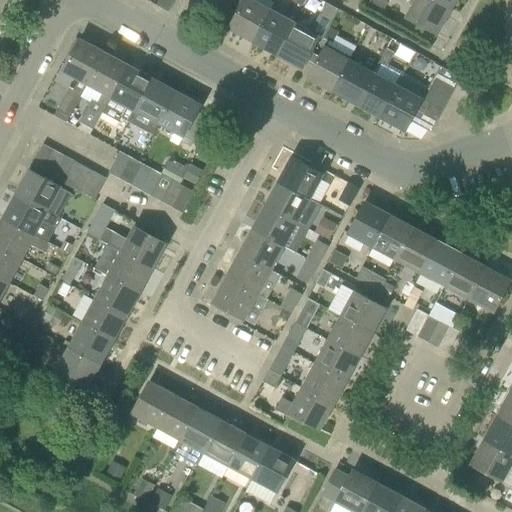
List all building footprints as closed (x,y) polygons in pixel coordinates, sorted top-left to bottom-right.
[(253,0),(244,0),(229,29),(254,42),(271,10),(253,0)] [(389,0),(374,0),(372,5),(384,12),(389,0)] [(436,0),(415,0),(406,16),(438,34),(452,9),(436,0)] [(436,0),(452,9),(456,0),(436,0)] [(0,2),(0,17),(6,6),(9,8),(9,7),(0,2)] [(333,22),(340,10),(327,3),(320,15),(333,22)] [(277,55),(295,23),(271,10),(254,42),(277,55)] [(277,55),(302,68),(319,37),(295,23),(277,55)] [(332,42),(337,34),(330,30),(325,38),(328,40),(332,42)] [(80,39),(63,71),(80,80),(75,90),(70,87),(55,116),(67,122),(80,97),(105,52),(80,39)] [(325,46),(308,78),(332,92),(350,60),(325,46)] [(380,62),(387,66),(388,65),(395,52),(387,48),(379,62),(380,62)] [(93,129),(110,97),(111,97),(128,65),(105,52),(80,97),(90,103),(79,122),(93,129)] [(357,105),(374,73),(350,60),(332,92),(357,105)] [(111,97),(127,106),(122,117),(129,121),(152,78),(128,65),(111,97)] [(461,77),(443,67),(440,66),(435,76),(456,87),(461,77)] [(381,118),(398,86),(374,73),(357,105),(381,118)] [(450,98),(456,87),(435,76),(429,86),(450,98)] [(176,91),(152,78),(129,121),(154,134),(159,124),(158,123),(176,91)] [(398,86),(381,118),(405,131),(410,121),(417,108),(422,99),(398,86)] [(444,109),(450,98),(429,86),(423,97),(444,109)] [(191,146),(192,143),(197,135),(187,129),(201,104),(176,91),(158,123),(159,124),(182,136),(180,140),(191,146)] [(423,97),(422,99),(417,108),(438,120),(444,109),(423,97)] [(417,108),(410,121),(431,132),(438,120),(417,108)] [(42,171),(54,149),(43,144),(32,165),(42,171)] [(64,155),(54,149),(42,171),(53,176),(64,155)] [(131,157),(120,151),(109,172),(120,178),(131,157)] [(75,161),(64,155),(53,176),(63,182),(75,161)] [(130,184),(141,163),(131,157),(120,178),(130,184)] [(310,199),(323,174),(308,166),(291,157),(278,181),(310,199)] [(86,167),(75,161),(63,182),(74,188),(86,167)] [(184,178),(191,165),(189,164),(185,166),(175,161),(167,162),(164,168),(184,179),(184,178)] [(308,166),(323,174),(325,171),(310,162),(308,166)] [(141,190),(152,169),(141,163),(130,184),(141,190)] [(191,165),(184,178),(196,185),(203,171),(191,164),(191,165)] [(96,173),(86,167),(74,188),(85,194),(96,173)] [(16,194),(48,211),(61,187),(29,169),(16,194)] [(141,190),(151,196),(162,175),(152,169),(141,190)] [(107,178),(96,173),(85,194),(95,199),(107,178)] [(174,180),(162,175),(151,196),(162,201),(174,180)] [(346,182),(335,176),(327,192),(338,198),(346,182)] [(162,201),(173,207),(184,186),(174,180),(162,201)] [(297,223),(310,199),(278,181),(265,205),(297,223)] [(359,188),(348,182),(338,202),(348,207),(359,188)] [(183,213),(195,192),(184,186),(173,207),(183,213)] [(3,217),(35,235),(44,219),(56,225),(60,217),(58,216),(48,211),(16,194),(3,217)] [(390,215),(366,201),(348,234),(373,247),(390,215)] [(116,210),(103,203),(88,233),(100,240),(116,210)] [(252,229),(284,246),(297,223),(265,205),(252,229)] [(397,260),(414,228),(390,215),(373,247),(397,260)] [(0,246),(22,259),(35,235),(3,217),(0,223),(0,246)] [(329,240),(337,225),(323,217),(315,232),(329,240)] [(166,244),(134,226),(121,250),(153,268),(166,244)] [(438,241),(414,228),(397,260),(421,273),(438,241)] [(271,270),(284,246),(252,229),(239,253),(271,270)] [(307,258),(319,265),(329,246),(317,240),(307,258)] [(61,248),(68,253),(73,245),(65,241),(61,248)] [(444,286),(462,253),(438,241),(421,273),(444,286)] [(0,278),(9,283),(22,259),(0,246),(0,278)] [(108,275),(140,292),(153,268),(121,250),(108,275)] [(329,262),(342,268),(348,257),(335,250),(329,262)] [(258,294),(271,270),(239,253),(226,277),(258,294)] [(469,298),(486,266),(462,253),(444,286),(469,298)] [(319,265),(307,258),(297,277),(309,284),(319,265)] [(56,275),(60,268),(49,262),(45,270),(56,275)] [(387,279),(363,266),(356,279),(380,292),(380,291),(385,282),(387,279)] [(493,312),(510,279),(486,266),(469,298),(493,312)] [(323,269),(316,283),(325,288),(332,274),(323,269)] [(95,299),(127,316),(140,292),(108,275),(95,299)] [(227,309),(224,314),(242,324),(245,319),(258,294),(226,277),(212,301),(227,309)] [(0,300),(9,283),(0,278),(0,300)] [(395,287),(385,282),(380,291),(390,296),(395,287)] [(43,300),(49,289),(40,285),(34,295),(43,300)] [(281,306),(291,312),(293,313),(303,294),(290,288),(281,306)] [(373,333),(386,309),(354,291),(341,316),(373,333)] [(413,310),(419,299),(410,294),(404,306),(413,310)] [(57,309),(61,302),(54,298),(50,305),(57,309)] [(308,298),(301,310),(314,316),(321,305),(317,303),(308,298)] [(114,340),(127,316),(95,299),(82,323),(114,340)] [(43,319),(57,326),(63,314),(50,307),(43,319)] [(287,321),(291,313),(283,309),(279,317),(287,321)] [(406,330),(417,336),(429,315),(418,309),(406,330)] [(429,315),(417,336),(427,342),(439,320),(429,315)] [(360,356),(373,333),(341,316),(329,339),(360,356)] [(459,319),(454,328),(465,333),(469,325),(459,319)] [(450,326),(439,320),(427,342),(438,348),(450,326)] [(101,364),(114,340),(82,323),(69,346),(101,364)] [(21,338),(26,328),(18,324),(13,334),(21,338)] [(460,332),(450,326),(438,348),(449,353),(460,332)] [(460,332),(449,353),(460,359),(471,337),(460,332)] [(295,352),(300,344),(287,337),(282,345),(295,352)] [(316,363),(347,380),(360,356),(329,339),(316,363)] [(22,359),(33,365),(41,349),(30,343),(22,359)] [(69,346),(56,371),(88,388),(101,364),(69,346)] [(282,375),(287,367),(274,360),(270,368),(282,375)] [(303,387),(334,404),(347,380),(316,363),(303,387)] [(282,375),(270,368),(263,381),(275,388),(282,375)] [(150,381),(133,413),(157,426),(174,394),(150,381)] [(282,397),(275,409),(303,424),(305,420),(321,429),(334,404),(303,387),(294,403),(282,397)] [(497,415),(511,423),(511,392),(510,391),(497,415)] [(181,439),(198,407),(174,394),(157,426),(181,439)] [(223,420),(198,407),(181,439),(205,453),(223,420)] [(484,439),(511,454),(511,423),(497,415),(484,439)] [(230,466),(247,434),(223,420),(205,453),(230,466)] [(230,466),(253,478),(270,446),(247,434),(230,466)] [(471,463),(503,481),(511,463),(511,454),(484,439),(471,463)] [(270,446),(253,478),(246,491),(270,504),(277,491),(295,459),(270,446)] [(119,482),(127,467),(113,460),(105,475),(119,482)] [(323,494),(355,511),(362,511),(378,483),(354,469),(350,476),(337,469),(323,494)] [(155,485),(143,479),(134,494),(146,501),(155,485)] [(378,483),(362,511),(393,511),(402,495),(378,483)] [(165,510),(173,496),(158,488),(151,502),(165,510)] [(402,495),(393,511),(424,511),(427,509),(402,495)] [(202,511),(204,509),(180,497),(172,511),(202,511)]
